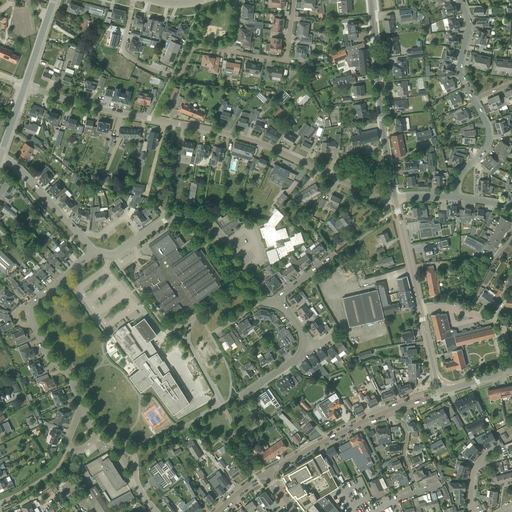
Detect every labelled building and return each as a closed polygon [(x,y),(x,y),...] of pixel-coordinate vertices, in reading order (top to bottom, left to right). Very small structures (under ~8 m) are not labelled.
[(277,7),(277,0),(270,0),(271,2),(267,1),(267,7),(272,8),(272,6),(277,7)] [(284,0),(277,0),(277,7),(281,7),(281,9),(286,10),(287,4),(284,3),(284,0)] [(307,7),(308,0),(301,0),(302,2),(299,2),(298,8),(303,9),(304,8),(304,7),(306,7),(307,7)] [(348,0),(341,1),(337,1),(338,13),(342,12),(347,12),(352,12),(352,11),(351,5),(350,0),(348,0)] [(447,15),(452,14),(457,12),(455,6),(453,6),(452,5),(453,5),(450,1),(443,6),(445,10),(446,9),(447,15)] [(242,11),(252,13),(253,3),(249,2),(249,5),(243,5),(243,6),(242,7),(242,8),(242,9),(242,10),(242,11)] [(82,12),(84,8),(70,3),(67,10),(77,14),(78,11),(82,12)] [(86,3),(84,9),(89,10),(88,12),(102,16),(104,8),(86,3)] [(474,13),(474,15),(480,15),(480,18),(487,18),(489,18),(489,14),(488,14),(488,9),(483,9),(481,6),(480,6),(475,6),(475,9),(474,9),(474,11),(474,13)] [(108,12),(104,22),(109,23),(110,19),(115,20),(116,18),(123,20),(123,18),(125,18),(126,14),(124,13),(125,11),(113,8),(112,13),(108,12)] [(411,17),(412,20),(417,20),(416,12),(411,9),(399,11),(400,19),(411,17)] [(255,13),(252,13),(242,11),(242,13),(241,14),(241,15),(241,16),(242,17),(241,18),(248,19),(248,24),(256,25),(256,20),(254,20),(255,13)] [(283,25),(284,21),(283,21),(283,19),(278,18),(279,15),(274,14),(272,14),(272,20),(274,20),(273,24),(283,25)] [(142,28),(144,20),(141,20),(141,17),(138,16),(139,16),(136,15),(135,15),(133,24),(137,25),(137,26),(142,28)] [(383,21),(383,25),(384,25),(385,32),(394,31),(395,31),(395,26),(393,26),(393,21),(394,21),(393,15),(386,16),(387,20),(383,21)] [(454,30),(455,29),(460,28),(458,21),(455,21),(454,16),(447,18),(448,23),(449,30),(454,28),(454,30)] [(480,18),(477,18),(477,19),(476,19),(476,22),(477,22),(477,24),(483,24),(483,27),(489,26),(489,21),(490,21),(491,21),(491,18),(489,18),(487,18),(480,18)] [(52,27),(75,41),(79,33),(67,26),(68,24),(65,22),(63,23),(56,19),(52,27)] [(84,19),(78,29),(83,32),(88,22),(93,25),(101,27),(102,23),(89,20),(84,19)] [(155,20),(154,20),(154,19),(152,19),(151,19),(148,19),(147,23),(144,22),(142,31),(148,32),(149,30),(152,30),(155,20)] [(298,29),(308,30),(308,24),(312,24),(312,20),(305,19),(305,23),(299,22),(298,24),(297,25),(297,26),(297,27),(298,28),(298,29)] [(155,20),(152,30),(156,31),(155,34),(161,35),(162,33),(163,27),(160,26),(161,22),(158,21),(158,20),(156,20),(155,20)] [(356,21),(351,22),(347,22),(348,26),(346,26),(345,27),(345,29),(345,30),(346,30),(348,30),(348,34),(347,34),(347,40),(350,40),(350,34),(357,33),(357,29),(356,29),(356,25),(357,25),(356,21)] [(164,31),(167,32),(181,38),(182,34),(185,35),(188,27),(187,27),(187,26),(187,25),(186,25),(186,24),(185,24),(184,24),(183,24),(182,25),(181,24),(178,31),(170,28),(171,25),(167,23),(164,31)] [(238,35),(250,36),(251,32),(254,32),(255,25),(256,25),(248,24),(245,24),(244,29),(240,28),(240,31),(239,31),(238,33),(238,35)] [(273,24),(272,29),(271,28),(270,34),(276,35),(277,31),(282,32),(282,29),(283,30),(283,25),(273,24)] [(486,38),(487,35),(489,36),(490,30),(482,28),(482,29),(484,29),(483,32),(478,30),(477,33),(476,33),(476,36),(486,38)] [(307,34),(308,30),(298,29),(298,31),(297,31),(296,32),(296,33),(297,34),(297,36),(303,37),(303,40),(311,41),(312,36),(311,34),(307,34)] [(453,45),(458,45),(458,37),(455,37),(455,32),(447,32),(447,37),(448,37),(448,44),(453,44),(453,45)] [(112,33),(109,46),(116,47),(119,35),(112,33)] [(271,44),(281,45),(281,41),(280,41),(281,39),(276,38),(276,35),(270,34),(269,40),(271,40),(271,44)] [(250,40),(250,36),(238,35),(238,37),(238,39),(239,39),(239,41),(243,42),(242,47),(252,48),(253,40),(250,40)] [(167,49),(177,53),(181,45),(178,43),(179,39),(170,36),(168,42),(170,43),(167,49)] [(476,36),(475,39),(476,39),(475,42),(479,43),(478,46),(486,48),(488,39),(486,38),(476,36)] [(159,42),(152,40),(139,37),(138,41),(131,40),(129,49),(135,51),(134,52),(138,53),(138,52),(139,52),(141,42),(151,45),(150,47),(156,49),(159,42)] [(397,53),(399,53),(398,47),(397,47),(396,41),(398,41),(397,37),(387,38),(388,46),(387,46),(388,50),(392,50),(392,54),(397,53)] [(297,45),(296,48),(295,49),(295,50),(295,51),(296,51),(306,52),(306,49),(308,49),(309,48),(309,46),(310,46),(311,45),(311,42),(300,41),(300,46),(297,45)] [(85,47),(92,53),(94,51),(93,49),(94,48),(97,44),(94,42),(91,45),(88,46),(87,45),(85,47)] [(334,43),(329,48),(332,52),(337,47),(334,43)] [(281,45),(271,44),(267,44),(266,44),(265,51),(268,51),(267,54),(274,55),(274,51),(280,52),(281,45)] [(75,51),(72,63),(79,65),(83,50),(76,45),(74,51),(75,51)] [(332,61),(331,62),(332,63),(345,59),(346,60),(349,67),(355,66),(355,69),(357,70),(360,70),(361,74),(369,73),(367,49),(358,50),(358,45),(351,46),(348,47),(344,48),(344,49),(329,54),(329,56),(330,55),(333,58),(332,61)] [(412,54),(423,53),(424,53),(423,47),(422,47),(422,45),(419,45),(419,47),(411,49),(411,51),(406,51),(407,55),(412,54)] [(13,52),(0,46),(0,56),(16,64),(19,57),(12,54),(13,52)] [(445,58),(450,59),(454,60),(456,53),(453,53),(454,48),(449,47),(446,46),(445,51),(446,51),(445,58)] [(167,49),(164,56),(163,55),(160,61),(169,65),(170,61),(173,62),(177,53),(167,49)] [(305,57),(306,52),(296,51),(295,51),(295,52),(295,53),(295,54),(295,55),(295,58),(298,58),(298,63),(301,63),(303,68),(308,69),(309,61),(308,60),(307,60),(308,58),(307,57),(305,57)] [(469,61),(468,64),(470,64),(472,65),(478,66),(480,55),(477,54),(477,53),(476,53),(471,52),(469,59),(469,61)] [(201,65),(206,66),(209,67),(209,65),(213,66),(212,72),(217,73),(218,63),(219,58),(214,57),(214,58),(208,57),(208,56),(203,55),(201,65)] [(478,66),(481,67),(481,69),(484,70),(485,68),(489,69),(491,57),(480,55),(478,66)] [(401,78),(406,77),(405,69),(407,68),(406,58),(402,59),(397,59),(397,65),(393,65),(394,72),(395,72),(396,77),(401,76),(401,78)] [(505,71),(506,59),(495,58),(494,65),(494,70),(497,70),(497,72),(501,72),(501,70),(505,71)] [(238,75),(240,65),(241,61),(235,60),(234,63),(231,62),(226,61),(225,68),(222,67),(221,72),(224,73),(225,68),(233,70),(232,74),(238,75)] [(442,65),(437,69),(437,75),(444,75),(444,73),(446,73),(446,72),(451,74),(453,67),(450,66),(451,62),(443,60),(442,65)] [(258,75),(259,70),(260,65),(246,62),(244,72),(258,75)] [(273,67),(272,70),(266,68),(264,80),(271,81),(272,76),(281,78),(282,69),(273,67)] [(49,70),(48,70),(45,69),(42,78),(49,81),(51,75),(48,74),(49,70)] [(73,75),(66,72),(64,76),(62,83),(69,85),(71,79),(71,78),(73,75)] [(57,82),(60,76),(53,73),(51,80),(57,82)] [(102,87),(107,76),(102,74),(101,77),(97,85),(102,87)] [(335,80),(332,81),(333,87),(346,84),(349,84),(353,83),(351,75),(335,79),(335,80)] [(447,77),(446,76),(439,76),(439,81),(441,84),(442,83),(445,89),(447,93),(456,89),(454,85),(455,85),(452,79),(448,80),(447,77)] [(84,87),(85,88),(84,90),(93,92),(94,86),(96,87),(97,83),(91,81),(91,82),(86,81),(85,84),(84,85),(84,86),(84,87)] [(398,96),(401,95),(401,98),(407,97),(406,95),(408,94),(407,81),(393,83),(394,89),(397,89),(398,96)] [(353,86),(353,90),(354,96),(364,95),(363,85),(353,86)] [(178,89),(174,87),(172,91),(170,91),(164,105),(171,108),(177,94),(176,93),(178,89)] [(107,88),(105,95),(106,95),(113,97),(113,98),(115,99),(119,100),(118,100),(123,102),(123,101),(127,102),(127,101),(129,102),(131,92),(126,90),(126,94),(120,92),(121,89),(115,88),(115,90),(107,88)] [(139,92),(137,101),(141,102),(140,103),(141,103),(141,104),(145,105),(145,104),(146,104),(149,105),(151,98),(154,99),(156,90),(152,89),(151,95),(147,94),(148,93),(143,92),(143,93),(139,92)] [(282,103),(289,95),(285,91),(278,99),(282,103)] [(458,107),(463,105),(461,100),(462,100),(459,94),(454,96),(452,93),(446,96),(448,100),(449,99),(452,105),(452,104),(454,108),(458,107)] [(493,97),(497,106),(498,109),(502,108),(502,107),(506,105),(504,99),(501,100),(499,95),(493,97)] [(493,97),(488,100),(490,105),(487,106),(489,112),(495,110),(494,107),(497,106),(493,97)] [(203,120),(206,112),(204,111),(205,109),(200,107),(199,109),(189,105),(190,102),(183,99),(178,111),(203,120)] [(228,104),(227,104),(227,102),(222,100),(218,111),(222,112),(220,117),(228,120),(230,114),(229,113),(230,111),(226,110),(227,107),(228,104)] [(398,101),(393,101),(394,102),(394,106),(395,112),(400,112),(401,112),(401,111),(405,111),(405,109),(407,108),(406,100),(398,101)] [(354,111),(356,110),(358,117),(367,116),(364,103),(355,105),(353,105),(354,111)] [(41,116),(42,114),(43,109),(32,105),(31,107),(30,108),(31,108),(29,114),(36,117),(37,115),(41,116)] [(279,106),(272,113),(276,117),(283,110),(279,106)] [(465,122),(470,120),(468,116),(469,116),(466,110),(461,112),(459,109),(453,112),(455,116),(457,116),(459,120),(461,124),(465,122)] [(49,114),(46,113),(44,118),(52,121),(51,125),(57,127),(59,122),(56,121),(58,114),(50,112),(49,114)] [(241,112),(239,119),(237,124),(245,126),(246,121),(248,121),(250,114),(243,112),(241,112)] [(497,129),(506,126),(511,125),(509,121),(510,119),(511,118),(511,117),(511,115),(500,118),(501,121),(495,123),(497,129)] [(64,126),(68,127),(74,129),(75,128),(77,120),(69,118),(68,120),(65,120),(64,126)] [(311,126),(309,129),(305,134),(310,138),(316,130),(315,129),(318,126),(317,126),(321,121),(318,118),(314,124),(314,123),(312,126),(311,126)] [(396,131),(401,131),(406,130),(405,118),(395,119),(396,127),(395,127),(396,131)] [(255,122),(254,124),(253,129),(261,131),(262,128),(263,128),(265,121),(265,120),(262,119),(262,121),(261,124),(255,122)] [(93,121),(86,120),(84,132),(87,132),(86,133),(90,134),(92,129),(92,127),(93,121)] [(90,134),(89,135),(97,137),(98,134),(101,135),(101,132),(107,133),(108,128),(109,129),(110,124),(109,124),(110,124),(98,121),(97,128),(92,127),(92,129),(90,134)] [(304,134),(305,134),(309,129),(311,126),(314,123),(310,121),(308,124),(306,123),(298,134),(302,137),(304,134)] [(37,125),(29,122),(28,125),(25,124),(23,129),(23,130),(34,134),(37,125)] [(465,137),(464,137),(464,141),(463,144),(466,145),(466,144),(470,144),(470,143),(475,144),(475,138),(474,138),(474,134),(475,134),(475,130),(469,130),(468,125),(463,127),(460,128),(460,134),(464,134),(464,136),(465,136),(465,137)] [(508,129),(506,126),(497,129),(499,135),(505,133),(506,136),(511,134),(510,129),(508,129)] [(276,142),(278,137),(281,133),(268,127),(264,135),(276,142)] [(356,129),(357,135),(351,136),(351,141),(352,146),(379,140),(376,129),(372,130),(361,132),(360,128),(356,129)] [(129,140),(130,129),(119,129),(119,137),(126,138),(126,140),(129,140)] [(129,140),(133,140),(133,138),(140,138),(140,129),(130,129),(129,140)] [(415,132),(417,141),(432,137),(431,133),(435,133),(434,129),(415,132)] [(63,132),(59,131),(58,134),(57,135),(57,138),(56,138),(54,145),(59,146),(63,132)] [(291,146),(296,138),(292,136),(293,135),(286,131),(281,140),(284,142),(286,143),(291,146)] [(144,141),(141,151),(144,152),(145,147),(155,148),(155,146),(156,146),(158,138),(157,138),(158,133),(151,132),(150,132),(149,136),(148,136),(147,141),(148,141),(148,142),(144,141)] [(391,136),(394,146),(403,144),(402,137),(401,134),(391,136)] [(42,143),(33,136),(31,139),(40,146),(42,143)] [(309,141),(305,139),(301,147),(308,151),(312,141),(310,140),(309,141)] [(501,140),(500,143),(499,143),(497,145),(498,145),(506,151),(509,146),(508,145),(509,143),(505,141),(504,142),(501,140)] [(183,141),(181,154),(185,155),(192,156),(194,144),(183,141)] [(335,150),(336,142),(326,141),(326,142),(322,142),(322,151),(329,152),(330,149),(335,150)] [(138,158),(143,143),(139,142),(136,154),(135,154),(134,157),(138,158)] [(28,160),(31,156),(31,154),(34,149),(25,143),(18,154),(28,160)] [(231,155),(238,157),(246,159),(247,156),(252,157),(254,148),(234,143),(232,151),(231,155)] [(196,155),(195,157),(196,157),(194,163),(195,163),(196,163),(197,163),(198,163),(199,162),(200,162),(200,161),(201,160),(201,159),(201,158),(202,158),(202,157),(208,158),(209,153),(208,153),(209,146),(208,146),(208,145),(207,145),(206,144),(205,144),(205,145),(203,145),(202,147),(201,147),(200,150),(197,149),(197,148),(196,155)] [(404,149),(403,144),(394,146),(396,157),(405,155),(404,149)] [(497,155),(503,159),(506,156),(505,154),(504,153),(506,151),(498,145),(497,145),(496,147),(496,148),(495,150),(499,152),(497,155)] [(217,159),(223,160),(224,148),(222,148),(222,147),(219,147),(218,147),(218,150),(216,150),(215,152),(212,152),(213,151),(212,150),(210,166),(210,165),(214,166),(217,159)] [(460,149),(455,149),(454,151),(455,151),(454,155),(453,155),(451,162),(460,164),(462,158),(465,159),(467,154),(464,153),(465,149),(460,149)] [(487,159),(497,170),(497,169),(498,169),(499,167),(503,166),(504,162),(505,161),(505,160),(503,159),(497,155),(495,157),(494,157),(493,158),(491,155),(489,157),(488,157),(486,159),(487,159)] [(265,167),(267,161),(260,158),(257,164),(261,166),(259,173),(262,174),(264,167),(265,167)] [(405,163),(404,164),(404,167),(405,167),(406,170),(413,169),(413,173),(425,172),(425,169),(428,168),(427,164),(424,164),(422,164),(422,161),(418,159),(416,160),(416,159),(410,160),(410,162),(405,162),(405,163)] [(484,169),(489,174),(491,175),(497,170),(487,159),(486,159),(485,161),(483,163),(486,167),(484,169)] [(273,170),(272,171),(277,173),(275,177),(280,179),(281,176),(283,177),(283,178),(285,179),(286,178),(287,177),(287,175),(288,175),(289,172),(290,172),(290,171),(289,171),(274,164),(275,165),(273,170)] [(52,178),(48,174),(52,171),(47,166),(39,173),(39,174),(40,173),(43,176),(39,179),(42,181),(41,182),(43,184),(44,184),(45,185),(52,178)] [(489,174),(484,169),(482,171),(482,180),(479,180),(479,182),(478,183),(478,186),(489,186),(489,180),(487,180),(487,177),(489,174)] [(438,171),(435,171),(434,172),(434,176),(434,185),(435,185),(439,185),(439,184),(443,184),(443,179),(447,178),(446,173),(441,174),(438,174),(438,171)] [(407,177),(408,182),(407,182),(407,184),(408,184),(408,185),(415,185),(414,180),(417,180),(417,175),(407,177)] [(102,176),(99,182),(106,185),(109,179),(110,177),(107,176),(106,177),(102,176)] [(305,176),(299,182),(297,185),(301,189),(309,180),(305,176)] [(9,194),(11,191),(13,187),(5,182),(0,190),(0,197),(8,203),(13,196),(9,194)] [(60,187),(56,183),(49,190),(50,191),(49,191),(52,194),(52,193),(55,196),(58,193),(61,196),(60,197),(67,191),(63,185),(60,187)] [(301,206),(317,196),(321,193),(315,184),(311,186),(295,196),(301,206)] [(133,185),(132,192),(134,192),(141,194),(143,194),(144,187),(133,185)] [(20,188),(16,191),(23,199),(26,197),(20,188)] [(63,207),(70,202),(72,199),(70,196),(69,197),(66,193),(61,198),(63,200),(61,202),(63,205),(62,206),(63,207)] [(283,193),(275,203),(279,206),(287,197),(283,193)] [(331,208),(331,207),(336,210),(338,206),(337,206),(340,199),(331,195),(328,202),(327,206),(331,208)] [(131,207),(134,209),(137,203),(139,204),(144,197),(136,196),(131,207)] [(77,206),(74,203),(72,204),(70,202),(63,207),(65,209),(66,208),(69,211),(71,209),(73,212),(77,206)] [(116,207),(121,214),(123,212),(122,211),(125,209),(122,206),(124,205),(122,202),(116,207)] [(81,219),(84,209),(85,207),(82,206),(82,204),(79,203),(77,206),(73,212),(77,213),(76,216),(79,217),(78,218),(81,219)] [(101,221),(100,213),(99,206),(92,207),(92,212),(91,218),(95,218),(95,221),(99,220),(99,222),(101,221)] [(422,210),(424,210),(424,207),(419,207),(419,206),(415,207),(415,208),(413,208),(414,216),(423,215),(422,210)] [(446,214),(446,216),(452,217),(452,216),(452,215),(456,215),(456,211),(456,206),(451,206),(451,208),(446,208),(446,209),(446,214)] [(92,212),(92,207),(90,207),(90,209),(85,207),(84,209),(81,219),(83,220),(83,218),(87,220),(91,221),(91,218),(92,212)] [(121,214),(116,207),(113,209),(112,207),(108,209),(110,216),(113,214),(115,216),(118,214),(119,215),(121,214)] [(459,217),(459,219),(459,222),(465,223),(466,217),(470,217),(470,213),(471,208),(465,207),(464,210),(463,210),(463,212),(459,211),(459,217)] [(16,213),(10,208),(7,211),(14,216),(16,213)] [(100,213),(101,221),(104,221),(103,219),(107,219),(107,216),(110,216),(108,209),(103,210),(104,212),(100,213)] [(135,220),(142,215),(137,209),(135,211),(136,212),(133,215),(135,217),(133,218),(135,220)] [(483,213),(484,210),(477,209),(477,213),(474,212),(473,217),(473,218),(479,219),(479,221),(486,222),(489,216),(486,214),(483,213)] [(283,216),(277,210),(274,214),(267,222),(268,223),(269,225),(260,229),(263,238),(264,237),(267,247),(277,244),(278,248),(284,245),(284,243),(282,239),(279,240),(276,231),(274,226),(275,226),(283,216)] [(135,220),(136,222),(137,221),(139,224),(142,223),(144,225),(149,221),(146,217),(147,216),(145,213),(142,215),(135,220)] [(347,213),(343,216),(335,222),(332,218),(326,222),(330,226),(335,233),(345,225),(347,227),(350,224),(349,223),(350,222),(350,221),(352,220),(347,213)] [(232,218),(229,215),(226,215),(222,218),(220,216),(216,219),(222,228),(221,229),(225,234),(226,233),(228,236),(228,235),(231,232),(230,230),(240,223),(235,216),(232,218)] [(500,216),(498,221),(507,226),(510,221),(500,216)] [(43,217),(35,224),(40,229),(47,222),(43,217)] [(505,232),(507,226),(498,221),(495,226),(505,232)] [(47,222),(40,229),(44,234),(52,228),(47,222)] [(425,227),(419,228),(421,237),(426,237),(427,238),(433,237),(432,232),(440,230),(439,223),(434,224),(433,222),(424,223),(425,227)] [(492,232),(502,237),(505,232),(495,226),(492,232)] [(276,231),(279,240),(282,239),(288,237),(285,228),(276,231)] [(133,282),(137,288),(140,286),(144,291),(147,288),(150,291),(151,290),(158,300),(155,303),(160,310),(162,309),(169,319),(183,310),(185,313),(194,306),(193,304),(221,285),(218,281),(222,279),(201,249),(197,252),(195,248),(182,257),(177,249),(184,244),(179,236),(175,239),(169,231),(148,246),(155,255),(150,259),(151,261),(141,269),(145,274),(136,280),(133,282)] [(294,250),(293,246),(304,242),(300,232),(294,234),(295,236),(290,238),(291,240),(284,243),(284,245),(287,252),(294,250)] [(383,243),(385,242),(389,240),(386,232),(380,235),(376,237),(377,240),(381,238),(383,243)] [(490,237),(499,242),(502,237),(492,232),(490,237)] [(466,236),(464,241),(476,247),(474,251),(478,253),(481,247),(480,246),(482,243),(466,236)] [(497,247),(499,242),(490,237),(487,242),(497,247)] [(50,238),(43,244),(46,247),(52,241),(50,238)] [(315,246),(322,255),(326,251),(323,246),(325,244),(320,238),(318,240),(320,243),(315,246)] [(340,247),(347,242),(344,238),(337,243),(340,247)] [(425,257),(430,256),(431,258),(436,257),(435,254),(435,250),(436,250),(436,249),(441,248),(441,249),(450,247),(448,238),(433,241),(434,245),(429,246),(429,247),(423,248),(425,257)] [(58,247),(61,250),(67,257),(68,257),(72,254),(70,252),(72,251),(67,245),(68,245),(64,241),(58,247)] [(266,251),(270,264),(277,262),(279,261),(279,259),(285,257),(284,255),(287,254),(287,252),(284,245),(278,248),(266,251)] [(317,258),(322,255),(315,246),(311,250),(309,247),(306,249),(311,255),(313,253),(317,258)] [(0,247),(0,269),(5,274),(15,263),(0,247)] [(301,257),(307,265),(312,262),(308,257),(311,255),(306,249),(304,250),(306,254),(301,257)] [(58,260),(60,258),(65,263),(68,261),(65,258),(67,257),(61,250),(57,253),(56,252),(53,255),(54,256),(58,260)] [(51,266),(53,264),(58,269),(61,267),(59,265),(61,263),(58,260),(54,256),(51,259),(50,258),(48,259),(47,259),(46,260),(47,262),(51,266)] [(292,259),(296,266),(299,264),(302,269),(307,265),(301,257),(297,260),(295,257),(292,259)] [(375,267),(378,266),(383,265),(383,267),(393,263),(391,257),(369,265),(370,268),(372,267),(372,269),(375,268),(375,267)] [(294,268),(296,266),(292,259),(289,261),(292,264),(287,268),(293,276),(298,273),(294,268)] [(51,266),(47,262),(43,265),(42,264),(39,267),(40,268),(44,272),(46,270),(51,276),(54,273),(52,271),(54,269),(51,266)] [(438,280),(437,280),(436,281),(433,266),(425,267),(430,295),(440,293),(438,283),(438,281),(438,280)] [(32,273),(33,274),(34,274),(37,278),(39,276),(44,282),(47,279),(45,277),(47,275),(44,272),(40,268),(37,271),(36,270),(32,273)] [(288,280),(293,276),(287,268),(282,271),(280,268),(276,271),(280,278),(282,277),(284,275),(288,280)] [(489,279),(490,280),(494,273),(490,270),(483,282),(486,284),(489,279)] [(14,286),(17,283),(13,277),(17,274),(15,271),(8,277),(14,286)] [(29,276),(25,279),(30,284),(31,286),(34,283),(38,288),(40,285),(38,283),(40,281),(37,278),(34,274),(33,274),(32,273),(31,272),(28,275),(29,276)] [(281,285),(278,281),(274,276),(265,283),(267,286),(269,289),(270,289),(272,292),(281,285)] [(410,290),(410,289),(406,276),(396,279),(400,292),(410,290)] [(20,286),(19,287),(26,294),(27,294),(28,292),(30,294),(33,292),(29,287),(31,286),(30,284),(25,279),(22,282),(23,283),(20,286)] [(392,305),(389,305),(385,285),(380,283),(375,284),(377,290),(342,298),(349,327),(384,319),(383,313),(384,313),(385,318),(394,315),(393,311),(392,305)] [(27,294),(26,294),(19,287),(20,286),(17,284),(15,286),(16,287),(13,290),(20,298),(22,296),(23,298),(27,294)] [(13,296),(4,288),(0,293),(3,296),(0,299),(0,304),(2,306),(2,305),(6,308),(9,305),(13,301),(10,299),(13,296)] [(494,296),(495,294),(489,290),(489,291),(486,288),(478,299),(488,306),(492,299),(494,296)] [(410,290),(400,292),(399,293),(400,296),(399,296),(399,298),(400,303),(402,302),(403,308),(409,307),(414,306),(410,290)] [(497,292),(495,294),(494,296),(492,299),(488,306),(495,311),(501,304),(495,300),(500,293),(497,292)] [(299,305),(306,299),(302,295),(299,297),(297,294),(288,300),(290,303),(291,302),(293,305),(297,302),(299,305)] [(300,316),(308,310),(306,307),(308,305),(310,304),(306,299),(299,305),(301,307),(296,310),(298,313),(300,316)] [(310,320),(318,315),(312,307),(308,310),(300,316),(301,318),(302,318),(304,321),(308,317),(310,320)] [(0,317),(5,319),(7,322),(6,323),(6,324),(0,326),(0,327),(1,329),(0,329),(0,334),(0,335),(4,334),(3,331),(14,327),(14,326),(12,321),(11,322),(9,318),(8,318),(9,315),(2,313),(3,310),(3,311),(3,310),(0,309),(0,317)] [(277,328),(282,324),(278,319),(277,319),(276,317),(276,315),(273,315),(273,313),(260,310),(253,315),(257,321),(262,318),(263,318),(263,319),(266,320),(267,319),(271,320),(277,328)] [(311,331),(319,325),(317,322),(320,321),(317,317),(321,314),(320,312),(318,315),(310,320),(312,322),(308,326),(310,328),(309,329),(311,331)] [(450,329),(446,314),(443,314),(442,313),(439,314),(439,313),(431,315),(437,340),(444,338),(447,352),(452,351),(456,368),(456,369),(465,367),(461,349),(463,349),(462,344),(496,336),(494,328),(491,329),(490,325),(481,328),(480,326),(476,327),(477,329),(473,330),(472,328),(470,329),(470,330),(466,331),(466,330),(462,331),(462,332),(457,334),(456,331),(456,330),(451,329),(450,329)] [(135,364),(136,367),(137,366),(140,369),(129,377),(135,385),(136,386),(141,392),(151,385),(173,415),(180,410),(181,411),(184,409),(183,408),(189,403),(172,376),(169,371),(170,371),(163,360),(162,361),(156,351),(150,341),(157,335),(144,318),(139,322),(132,327),(129,329),(127,325),(126,326),(125,325),(119,329),(116,331),(117,332),(112,335),(113,336),(116,340),(117,339),(130,356),(128,357),(132,361),(133,360),(136,364),(135,364)] [(256,326),(250,318),(247,320),(247,319),(238,325),(241,330),(238,332),(242,337),(247,334),(246,333),(256,326)] [(319,325),(311,331),(313,334),(313,333),(315,336),(320,333),(321,335),(327,331),(324,327),(324,326),(322,328),(319,325)] [(19,331),(18,332),(14,334),(16,338),(14,338),(17,344),(28,339),(26,334),(25,334),(23,330),(21,329),(19,331)] [(287,330),(278,336),(277,337),(284,347),(279,350),(283,356),(287,353),(287,352),(286,350),(292,346),(292,345),(291,344),(294,342),(294,340),(292,337),(293,337),(292,336),(291,337),(289,334),(290,333),(288,330),(287,330)] [(226,340),(224,342),(221,344),(223,348),(223,349),(226,353),(232,349),(229,345),(234,342),(236,346),(240,343),(231,331),(228,333),(223,336),(226,340)] [(404,332),(401,333),(403,341),(415,338),(413,332),(404,334),(404,332)] [(336,346),(333,348),(338,355),(341,353),(341,352),(343,351),(347,356),(350,353),(343,345),(340,341),(336,344),(335,345),(336,346)] [(30,350),(27,343),(18,347),(25,362),(28,360),(36,356),(33,349),(30,350)] [(417,355),(416,349),(413,349),(412,346),(400,347),(400,349),(401,349),(401,352),(407,351),(408,356),(413,356),(414,356),(417,355)] [(274,353),(270,347),(265,350),(267,353),(262,356),(262,355),(258,358),(261,363),(259,363),(262,367),(269,363),(270,364),(274,361),(271,356),(272,355),(274,353)] [(328,352),(325,354),(330,360),(333,359),(333,358),(335,357),(339,362),(342,360),(338,355),(333,348),(332,347),(328,350),(327,351),(328,352)] [(317,354),(315,356),(320,363),(322,361),(322,360),(324,359),(328,364),(331,362),(330,361),(330,360),(325,354),(322,349),(317,352),(316,353),(317,354)] [(358,355),(355,357),(357,363),(360,361),(360,359),(372,355),(370,350),(358,354),(358,355)] [(456,369),(456,368),(452,351),(447,352),(443,353),(444,357),(450,355),(451,360),(444,362),(445,367),(445,366),(446,371),(448,370),(448,371),(450,371),(450,370),(456,369)] [(309,360),(307,362),(315,373),(316,373),(312,368),(315,367),(314,366),(317,365),(320,370),(323,368),(320,363),(315,356),(314,355),(310,358),(308,359),(309,360)] [(34,362),(33,362),(34,363),(29,366),(33,375),(34,375),(35,377),(38,375),(43,373),(41,370),(40,370),(39,368),(41,367),(38,360),(34,362)] [(302,366),(299,368),(302,372),(304,375),(307,372),(306,372),(309,370),(313,375),(315,373),(307,362),(306,361),(302,364),(301,365),(302,366)] [(243,367),(239,369),(242,372),(246,379),(253,375),(250,370),(253,367),(250,362),(243,367)] [(419,369),(407,370),(408,377),(408,380),(416,380),(416,377),(416,376),(419,376),(419,375),(419,369)] [(388,370),(384,371),(386,378),(388,377),(390,384),(393,383),(390,376),(391,376),(388,370)] [(38,378),(36,379),(37,383),(41,381),(45,391),(52,388),(56,386),(56,385),(56,384),(55,382),(53,378),(50,380),(49,377),(44,379),(43,376),(38,378)] [(294,385),(290,378),(288,376),(284,378),(284,377),(281,379),(281,380),(276,384),(281,392),(285,390),(286,391),(295,385),(294,385)] [(378,388),(375,382),(373,377),(370,379),(372,383),(375,390),(378,388)] [(359,380),(352,383),(359,396),(363,394),(364,396),(365,398),(367,402),(366,402),(369,408),(378,403),(375,398),(374,395),(373,394),(369,396),(369,395),(368,396),(367,394),(366,395),(365,393),(359,380)] [(409,384),(404,386),(406,393),(412,391),(411,387),(416,385),(416,380),(408,380),(409,384)] [(399,384),(397,385),(398,388),(397,388),(398,391),(400,395),(402,394),(402,395),(403,394),(406,393),(404,386),(402,383),(399,384)] [(508,386),(501,387),(499,388),(501,397),(506,396),(507,400),(511,399),(508,386)] [(389,399),(392,398),(393,398),(394,398),(394,397),(395,397),(396,397),(393,390),(392,387),(386,389),(389,399)] [(501,397),(499,388),(487,390),(489,400),(490,403),(501,400),(501,397)] [(58,408),(61,407),(66,405),(65,401),(66,400),(63,393),(64,393),(63,390),(62,390),(62,389),(52,394),(58,408)] [(259,397),(257,399),(262,406),(265,404),(270,400),(271,400),(271,401),(271,402),(272,403),(276,408),(280,405),(268,389),(265,391),(263,392),(259,395),(259,397)] [(386,389),(382,390),(380,391),(381,394),(383,401),(384,401),(389,399),(386,389)] [(335,393),(318,404),(327,419),(330,417),(331,416),(333,420),(334,419),(335,420),(336,419),(336,418),(339,416),(335,409),(342,404),(340,400),(335,393)] [(475,403),(480,413),(484,411),(477,397),(475,397),(473,393),(469,395),(469,396),(464,398),(468,406),(475,403)] [(354,409),(356,414),(364,410),(361,405),(358,398),(354,399),(356,403),(352,405),(354,409)] [(454,402),(458,411),(464,408),(465,411),(469,409),(468,406),(464,398),(458,401),(458,400),(454,402)] [(346,405),(349,409),(352,407),(346,399),(343,401),(345,405),(346,405)] [(300,403),(306,410),(309,407),(303,401),(300,403)] [(47,422),(48,422),(51,423),(52,424),(53,424),(53,422),(57,424),(62,425),(63,422),(65,423),(66,420),(67,420),(67,418),(67,416),(68,416),(70,412),(63,409),(62,412),(58,411),(57,414),(56,415),(55,417),(55,418),(55,419),(48,422),(47,422)] [(436,412),(441,423),(449,419),(443,409),(436,412)] [(434,427),(441,423),(436,412),(435,412),(430,414),(431,415),(423,419),(425,424),(426,425),(424,426),(427,431),(428,431),(428,430),(433,427),(434,427)] [(282,414),(279,416),(282,420),(282,419),(291,432),(288,435),(290,438),(291,437),(293,439),(296,443),(300,441),(299,440),(301,439),(302,439),(299,436),(300,435),(298,432),(299,431),(282,414)] [(452,417),(458,428),(462,425),(457,415),(452,417)] [(305,423),(300,426),(296,421),(293,423),(299,430),(301,428),(306,434),(307,434),(306,434),(310,430),(311,430),(314,428),(309,423),(306,418),(303,421),(305,423)] [(483,418),(476,421),(479,427),(486,423),(483,418)] [(45,421),(44,423),(47,429),(50,431),(49,434),(52,435),(49,442),(50,442),(51,443),(53,444),(53,443),(56,445),(57,445),(58,440),(57,440),(58,436),(59,437),(60,434),(62,431),(58,429),(51,427),(52,424),(51,423),(48,422),(47,422),(45,421)] [(469,425),(465,427),(467,432),(472,430),(479,427),(476,421),(469,425)] [(0,432),(4,431),(5,433),(12,430),(8,422),(0,425),(0,432)] [(418,431),(416,426),(414,422),(407,425),(412,434),(412,436),(417,437),(417,436),(417,435),(417,434),(417,433),(416,432),(418,431)] [(507,425),(496,431),(498,434),(503,431),(504,432),(508,430),(507,425)] [(385,428),(382,428),(384,443),(387,442),(387,443),(391,442),(388,426),(385,427),(385,428)] [(381,443),(384,443),(382,428),(378,429),(378,428),(375,428),(377,438),(378,444),(382,444),(381,443)] [(508,438),(505,432),(500,435),(503,441),(508,438)] [(491,433),(486,435),(490,445),(490,444),(491,444),(491,445),(496,443),(495,442),(496,442),(491,433)] [(341,452),(338,454),(343,461),(351,457),(357,469),(366,465),(365,463),(370,460),(368,456),(372,455),(369,450),(365,442),(363,438),(362,438),(359,434),(357,435),(357,434),(349,439),(352,446),(347,449),(345,445),(339,448),(341,452)] [(481,438),(485,447),(486,447),(490,446),(490,445),(486,435),(481,438)] [(184,443),(188,448),(195,460),(202,455),(195,444),(192,439),(189,440),(187,441),(184,443)] [(440,440),(435,442),(428,446),(432,454),(436,452),(434,450),(440,446),(442,449),(445,447),(441,439),(440,440)] [(281,440),(269,448),(274,456),(287,448),(281,440)] [(473,445),(469,449),(476,456),(477,456),(480,453),(480,452),(475,447),(477,444),(473,440),(470,442),(473,445)] [(388,455),(390,454),(393,454),(393,453),(399,452),(399,450),(399,446),(393,446),(393,443),(385,444),(386,450),(388,455)] [(326,450),(328,455),(329,456),(333,454),(335,458),(338,456),(336,453),(336,452),(336,451),(333,447),(326,450)] [(265,463),(274,456),(269,448),(259,455),(265,463)] [(421,449),(418,451),(417,451),(412,450),(412,455),(415,455),(415,456),(411,459),(414,465),(418,463),(422,462),(420,458),(424,456),(421,449)] [(476,456),(469,449),(464,453),(472,460),(473,459),(473,460),(476,457),(475,457),(476,456)] [(107,453),(85,465),(88,472),(91,477),(103,469),(116,490),(127,484),(125,481),(124,478),(122,474),(120,471),(119,469),(116,466),(114,462),(111,458),(108,454),(107,453)] [(305,510),(313,503),(317,500),(325,495),(338,487),(332,477),(336,475),(330,464),(326,456),(322,458),(320,454),(283,474),(286,481),(285,482),(287,486),(305,510)] [(382,471),(384,467),(387,465),(388,468),(390,468),(393,467),(394,470),(402,466),(399,460),(398,460),(396,457),(382,463),(379,464),(382,471)] [(153,467),(149,470),(152,473),(153,474),(152,475),(153,476),(158,473),(158,474),(160,476),(171,468),(173,467),(168,460),(164,463),(163,464),(164,465),(161,468),(158,463),(157,463),(156,463),(153,466),(153,467)] [(226,467),(220,460),(217,462),(222,469),(226,467)] [(457,460),(454,469),(458,470),(468,473),(468,472),(470,467),(469,467),(462,465),(463,462),(457,460)] [(233,468),(228,471),(230,474),(233,478),(234,479),(239,475),(243,472),(235,462),(231,465),(233,468)] [(331,464),(336,475),(339,473),(334,462),(331,464)] [(426,478),(427,478),(430,477),(433,476),(436,474),(437,474),(435,471),(430,474),(429,471),(425,472),(424,468),(428,465),(427,462),(418,466),(419,467),(415,469),(417,473),(416,473),(418,477),(420,476),(422,479),(425,477),(426,478)] [(163,480),(158,483),(159,484),(160,484),(163,488),(167,486),(167,485),(168,486),(167,487),(168,487),(176,481),(173,477),(176,475),(171,468),(160,476),(162,479),(163,480)] [(404,488),(406,487),(409,486),(407,482),(408,482),(406,476),(407,476),(405,473),(404,470),(386,479),(389,486),(393,484),(392,482),(396,480),(399,486),(402,484),(404,488)] [(458,470),(456,476),(466,478),(466,477),(467,477),(468,474),(467,474),(468,473),(458,470)] [(504,481),(505,481),(511,479),(509,470),(503,471),(502,471),(502,472),(503,474),(504,481)] [(218,476),(215,478),(216,480),(217,479),(225,490),(228,487),(229,487),(230,486),(230,485),(228,483),(225,479),(222,475),(221,476),(219,474),(217,476),(218,476)] [(498,483),(504,481),(503,474),(492,477),(494,484),(498,483)] [(197,495),(188,478),(184,480),(194,497),(197,495)] [(383,490),(377,478),(370,482),(375,493),(383,490)] [(14,486),(11,480),(6,483),(4,479),(0,481),(0,488),(4,487),(5,490),(14,486)] [(214,481),(211,483),(213,486),(220,495),(226,491),(225,490),(217,479),(216,480),(214,482),(214,481)] [(464,483),(449,483),(449,490),(453,490),(453,492),(455,492),(455,502),(463,502),(463,501),(464,501),(464,498),(463,498),(463,492),(464,492),(464,490),(464,489),(465,489),(465,484),(464,484),(464,483)] [(44,500),(54,494),(58,491),(55,486),(41,495),(44,500)] [(111,511),(95,486),(87,490),(84,492),(90,501),(97,511),(111,511)] [(214,501),(214,500),(215,500),(209,493),(206,495),(200,487),(196,490),(199,494),(200,493),(209,504),(212,502),(212,503),(214,501)] [(439,489),(442,495),(443,497),(443,499),(448,498),(450,498),(448,492),(445,494),(442,488),(439,489)] [(113,510),(130,500),(135,498),(130,491),(109,504),(113,510)] [(261,507),(264,505),(265,505),(263,506),(264,509),(265,509),(266,507),(267,508),(269,506),(273,503),(269,497),(265,491),(255,499),(257,503),(259,505),(261,507)] [(339,511),(325,495),(317,500),(313,503),(305,510),(306,511),(339,511)] [(496,498),(489,497),(486,497),(486,496),(483,495),(482,498),(485,498),(485,500),(488,501),(488,504),(487,504),(495,505),(495,498),(496,498)] [(162,499),(166,504),(172,511),(175,511),(177,511),(166,496),(162,499)] [(189,508),(191,511),(198,511),(202,509),(194,499),(190,502),(193,505),(189,508)] [(256,507),(255,505),(252,501),(245,506),(249,511),(250,511),(254,511),(255,511),(253,509),(256,507)] [(39,511),(37,507),(34,509),(30,502),(21,507),(23,511),(39,511)] [(48,511),(50,511),(57,509),(56,508),(60,506),(59,503),(54,506),(55,506),(48,510),(48,511)]
